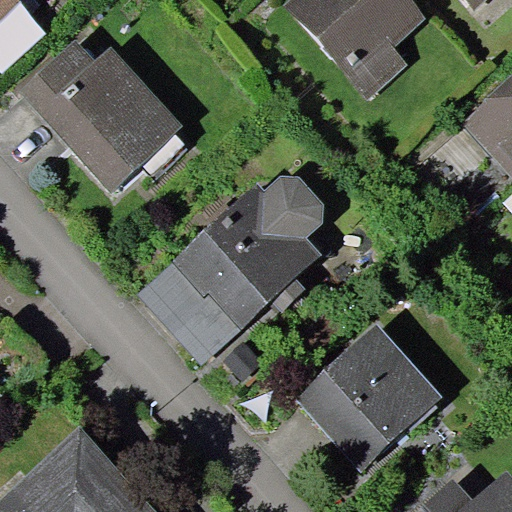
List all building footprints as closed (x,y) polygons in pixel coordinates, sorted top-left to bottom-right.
[(0,0),(0,19),(22,1),(21,0),(0,0)] [(411,0),(288,0),(284,4),(368,100),(410,64),(394,47),(427,18),(411,0)] [(466,0),(475,10),(485,0),(466,0)] [(76,39),(19,90),(111,191),(183,126),(110,45),(95,59),(76,39)] [(511,77),(464,120),(511,173),(511,77)] [(259,183),(173,262),(205,297),(210,293),(242,330),(272,303),(296,278),(321,254),(307,239),(323,222),(324,203),(298,176),(282,176),(265,190),(259,183)] [(202,365),(242,330),(210,293),(205,297),(173,262),(138,293),(202,365)] [(306,288),(296,278),(272,303),(282,312),(306,288)] [(376,325),(295,400),(361,470),(442,395),(376,325)] [(263,364),(244,342),(224,360),(244,382),(263,364)] [(157,511),(81,427),(0,500),(0,511),(157,511)] [(456,478),(417,511),(511,511),(511,475),(506,469),(474,498),(456,478)]
